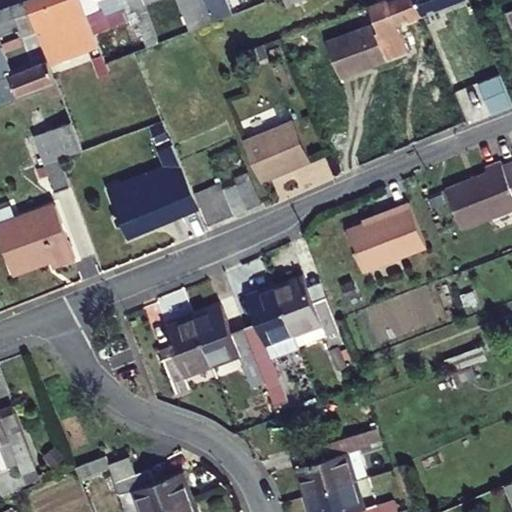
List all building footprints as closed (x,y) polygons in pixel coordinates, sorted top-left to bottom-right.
[(79,15),(72,0),(20,0),(17,1),(29,32),(40,58),(88,40),(79,15)] [(93,9),(89,0),(72,0),(79,15),(93,9)] [(409,0),(390,0),(366,9),(378,39),(334,56),(336,61),(395,38),(390,27),(416,17),(409,0)] [(409,0),(416,17),(461,0),(460,0),(409,0)] [(13,3),(25,33),(29,32),(17,1),(13,3)] [(0,33),(6,31),(10,39),(25,33),(13,3),(0,7),(0,33)] [(378,39),(366,9),(323,26),(334,56),(378,39)] [(511,13),(487,23),(496,47),(511,42),(511,13)] [(511,42),(496,47),(499,53),(511,47),(511,42)] [(45,83),(36,60),(2,73),(11,96),(45,83)] [(76,152),(66,124),(28,137),(39,166),(50,162),(76,152)] [(308,171),(292,131),(244,150),(260,190),(308,171)] [(175,172),(167,151),(153,157),(161,177),(175,172)] [(50,194),(60,190),(50,162),(39,166),(50,194)] [(231,182),(233,186),(215,194),(225,220),(257,207),(245,176),(231,182)] [(488,187),(445,203),(461,245),(511,225),(511,178),(503,182),(501,177),(487,181),(488,187)] [(143,184),(148,196),(109,211),(121,241),(161,225),(159,221),(172,216),(157,178),(143,184)] [(215,194),(211,186),(184,197),(198,231),(225,220),(215,194)] [(421,245),(406,206),(390,212),(391,214),(343,233),(358,270),(421,245)] [(68,263),(48,211),(0,229),(0,259),(7,277),(40,265),(43,273),(68,263)] [(308,297),(298,273),(270,284),(288,331),(316,319),(321,331),(335,326),(321,291),(308,297)] [(242,294),(251,319),(239,324),(260,378),(272,373),(260,341),(288,331),(270,284),(242,294)] [(227,329),(217,305),(191,315),(210,361),(236,351),(249,382),(260,378),(239,324),(227,329)] [(164,325),(173,349),(161,354),(174,388),(187,383),(182,372),(210,361),(191,315),(164,325)] [(445,356),(448,367),(487,357),(485,346),(445,356)] [(17,411),(13,401),(0,406),(0,416),(0,417),(17,411)] [(0,416),(0,441),(9,437),(22,469),(38,462),(17,411),(0,417),(0,416)] [(317,442),(322,456),(294,465),(303,493),(355,476),(345,448),(357,444),(353,431),(317,442)] [(102,466),(96,453),(68,466),(74,478),(102,466)] [(43,473),(38,462),(22,469),(27,480),(43,473)] [(148,482),(141,465),(107,479),(113,494),(124,490),(133,511),(153,511),(184,500),(173,472),(148,482)] [(379,511),(375,499),(363,503),(355,476),(303,493),(308,511),(333,511),(339,510),(339,511),(379,511)] [(188,511),(184,500),(153,511),(188,511)]
